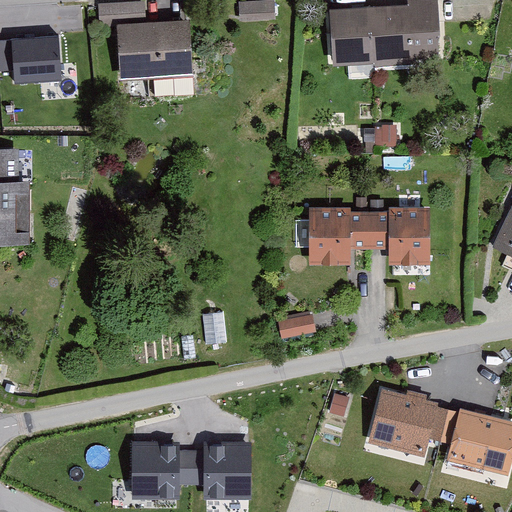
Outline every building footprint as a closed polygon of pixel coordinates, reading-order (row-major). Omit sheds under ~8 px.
[(275,0),(239,0),(242,18),(277,15),(275,0)] [(444,0),(442,0),(410,2),(411,9),(334,15),(338,70),(378,67),(379,74),(446,69),(444,43),(447,42),(444,0)] [(148,6),(101,9),(103,30),(150,28),(148,6)] [(195,27),(123,32),(126,90),(199,85),(195,27)] [(58,35),(0,38),(0,70),(14,70),(15,83),(60,80),(58,35)] [(0,154),(0,252),(36,252),(36,186),(25,186),(25,154),(0,154)] [(511,207),(493,249),(511,257),(511,207)] [(357,213),(314,213),(313,272),(356,272),(357,251),(399,251),(399,267),(436,268),(436,214),(394,213),(394,219),(357,219),(357,213)] [(227,316),(206,318),(209,348),(229,346),(227,316)] [(316,320),(280,326),(284,345),(319,339),(316,320)] [(456,409),(386,393),(373,448),(432,462),(436,446),(446,449),(456,409)] [(511,423),(456,409),(446,449),(457,451),(453,466),(511,480),(511,423)] [(180,442),(134,440),(132,500),(179,501),(180,486),(180,449),(180,442)] [(206,441),(206,449),(206,486),(206,495),(251,496),(253,442),(206,441)] [(206,449),(180,449),(180,486),(206,486),(206,449)]
